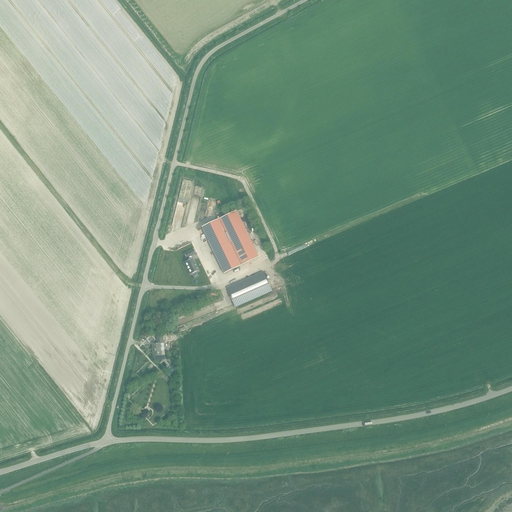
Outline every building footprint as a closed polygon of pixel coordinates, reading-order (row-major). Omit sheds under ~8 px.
[(178,207),(177,211),(184,213),(192,179),(184,177),(178,204),(180,205),(180,208),(178,207)] [(236,211),(202,227),(224,274),(258,257),(236,211)] [(245,221),(249,219),(245,211),(241,213),(245,221)] [(184,262),(190,274),(197,271),(191,259),(190,257),(195,254),(193,249),(184,254),(186,258),(188,257),(189,260),(184,262)] [(210,279),(210,281),(218,279),(214,268),(205,270),(207,279),(210,279)] [(226,288),(235,307),(272,291),(263,272),(226,288)] [(163,343),(163,337),(156,337),(157,344),(152,344),(153,356),(161,355),(164,355),(163,343)]
